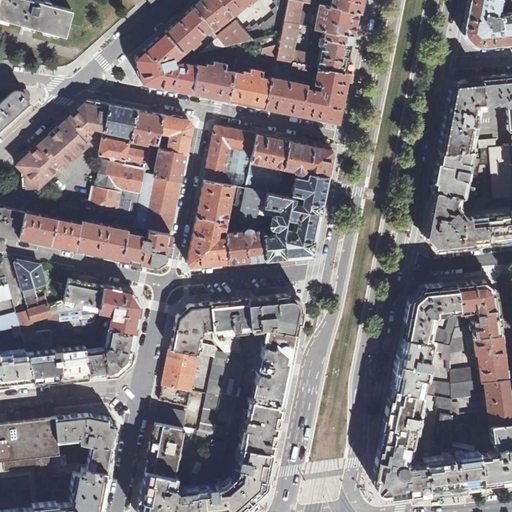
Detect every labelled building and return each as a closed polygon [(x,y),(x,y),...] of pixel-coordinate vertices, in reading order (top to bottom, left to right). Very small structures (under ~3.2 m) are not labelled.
[(0,0),(0,16),(31,25),(64,34),(71,9),(37,0),(0,0)] [(232,14),(221,0),(199,0),(193,5),(211,27),(213,29),(232,14)] [(221,0),(232,14),(233,13),(232,12),(245,2),(249,7),(257,1),(255,0),(221,0)] [(244,29),(252,39),(259,38),(281,32),(284,21),(287,6),(281,0),(274,0),(273,1),(277,5),(272,9),(275,13),(265,21),(264,21),(259,25),(257,23),(251,27),(250,24),(244,29)] [(302,24),(307,1),(303,0),(287,0),(287,6),(284,21),(298,24),(302,24)] [(332,0),(331,5),(358,11),(360,11),(362,0),(332,0)] [(511,1),(508,0),(468,0),(462,31),(475,46),(511,42),(511,1)] [(323,28),(349,34),(353,35),(358,11),(331,5),(319,3),(317,15),(312,14),(310,22),(315,23),(314,27),(323,28)] [(197,38),(211,27),(193,5),(176,20),(165,31),(183,51),(191,44),(193,46),(199,40),(197,38)] [(218,36),(226,45),(239,42),(248,40),(252,39),(244,29),(237,19),(217,35),(218,36)] [(298,24),(284,21),(281,32),(276,58),(291,61),(293,50),(298,24)] [(318,66),(342,71),(349,34),(323,28),(321,36),(319,37),(318,42),(319,44),(319,46),(322,46),(320,56),(318,66)] [(183,51),(165,31),(135,57),(142,82),(191,92),(197,64),(196,64),(195,65),(192,65),(180,62),(174,63),(173,58),(175,57),(183,51)] [(248,40),(239,42),(237,55),(273,62),(274,58),(276,58),(281,32),(259,38),(262,48),(250,51),(249,47),(246,47),(248,40)] [(218,36),(201,51),(226,45),(218,36)] [(312,54),(293,50),(291,61),(293,61),(310,65),(312,54)] [(320,56),(312,54),(310,65),(314,66),(318,66),(320,56)] [(227,99),(233,71),(225,69),(226,63),(213,60),(212,64),(206,63),(206,66),(197,64),(191,92),(227,99)] [(310,65),(293,61),(291,72),(308,75),(310,65)] [(284,111),(338,121),(344,97),(348,72),(342,71),(318,66),(314,66),(314,67),(317,68),(314,82),(318,83),(317,85),(320,86),(320,90),(306,87),(307,83),(271,76),(270,78),(264,106),(284,111)] [(264,106),(270,78),(261,76),(262,70),(250,68),(249,71),(242,70),(242,73),(233,71),(227,99),(264,106)] [(511,74),(481,78),(484,105),(493,104),(493,102),(506,101),(508,130),(511,129),(511,135),(511,74)] [(438,151),(469,148),(477,105),(484,105),(481,78),(459,80),(450,89),(438,151)] [(0,100),(13,89),(0,86),(0,100)] [(26,90),(13,89),(0,100),(0,128),(29,102),(25,98),(27,96),(26,90)] [(103,130),(108,103),(89,99),(55,129),(34,149),(17,164),(26,174),(27,187),(39,186),(57,170),(55,168),(61,163),(63,166),(87,144),(85,141),(90,136),(89,134),(92,131),(92,128),(103,130)] [(103,130),(130,135),(136,108),(108,103),(103,130)] [(147,140),(156,142),(156,141),(158,135),(162,114),(136,108),(130,135),(130,139),(147,142),(147,140)] [(166,149),(186,152),(192,124),(188,119),(162,114),(158,135),(164,137),(165,132),(169,132),(166,149)] [(204,178),(233,184),(239,185),(246,187),(251,160),(257,133),(215,124),(204,178)] [(257,133),(251,160),(284,165),(288,139),(257,133)] [(129,142),(101,137),(98,153),(109,156),(110,158),(113,159),(115,157),(126,159),(128,147),(129,142)] [(309,170),(327,174),(333,148),(288,139),(284,165),(294,167),(295,169),(296,171),(297,173),(299,173),(301,172),(303,169),(309,170)] [(480,147),(481,147),(489,147),(496,146),(495,139),(480,140),(480,147)] [(511,195),(511,144),(496,146),(489,147),(490,163),(493,197),(511,195)] [(137,166),(145,168),(149,152),(144,151),(128,147),(126,159),(125,164),(132,166),(133,161),(138,162),(137,166)] [(154,174),(180,179),(186,152),(166,149),(161,148),(159,147),(154,174)] [(480,164),(490,163),(489,147),(481,147),(481,159),(480,164)] [(431,189),(459,195),(471,197),(473,186),(464,185),(472,148),(469,148),(438,151),(431,189)] [(480,164),(481,159),(476,158),(472,179),(477,180),(480,164)] [(145,172),(145,168),(137,166),(132,166),(125,164),(101,159),(95,187),(92,186),(88,206),(109,210),(116,212),(121,190),(140,194),(145,172)] [(284,165),(251,160),(246,187),(267,191),(278,193),(284,165)] [(295,175),(291,196),(322,203),(327,174),(309,170),(308,178),(295,175)] [(148,228),(170,233),(180,179),(154,174),(145,172),(140,194),(134,223),(134,225),(148,228)] [(196,215),(226,220),(233,184),(204,178),(196,215)] [(241,220),(255,223),(256,217),(257,215),(259,203),(264,204),(267,191),(246,187),(239,185),(233,218),(241,219),(241,220)] [(434,247),(488,241),(484,213),(464,215),(456,207),(459,195),(431,189),(422,233),(429,239),(434,247)] [(116,212),(113,225),(128,228),(129,221),(134,223),(140,194),(121,190),(116,212)] [(263,232),(265,259),(286,257),(286,254),(309,252),(309,253),(311,253),(312,251),(315,239),(312,239),(318,212),(320,213),(322,206),(322,203),(291,196),(278,193),(267,191),(264,204),(259,203),(257,215),(267,217),(266,224),(277,228),(277,231),(263,232)] [(0,232),(19,237),(24,211),(0,205),(0,232)] [(116,212),(109,210),(107,217),(112,218),(110,224),(113,225),(116,212)] [(511,210),(484,213),(488,241),(510,239),(511,238),(511,210)] [(51,243),(56,218),(24,211),(19,237),(32,239),(43,242),(51,243)] [(228,263),(226,237),(218,238),(219,228),(224,229),(226,220),(196,215),(187,262),(190,266),(228,262),(228,263)] [(75,248),(80,223),(56,218),(51,243),(75,248)] [(128,228),(113,225),(110,224),(81,218),(80,223),(75,248),(122,258),(127,230),(128,228)] [(251,260),(265,259),(263,232),(262,228),(252,229),(251,228),(250,227),(247,227),(245,228),(244,224),(242,225),(243,231),(230,232),(230,224),(230,221),(226,220),(224,229),(227,232),(226,237),(228,263),(236,262),(251,260)] [(141,233),(127,230),(122,258),(154,265),(165,258),(170,233),(148,228),(146,237),(141,236),(141,233)] [(28,309),(48,304),(45,295),(38,297),(34,286),(46,283),(40,264),(17,259),(15,261),(28,309)] [(0,273),(0,286),(10,283),(7,272),(0,273)] [(63,302),(98,309),(103,284),(71,277),(68,277),(64,298),(63,302)] [(472,334),(500,331),(494,287),(484,279),(455,282),(458,311),(474,309),(474,314),(472,314),(472,317),(470,317),(471,324),(463,325),(462,314),(461,314),(461,313),(458,313),(454,330),(452,337),(456,336),(464,335),(472,334)] [(449,344),(452,337),(454,330),(431,325),(433,315),(435,315),(437,313),(437,311),(455,309),(456,313),(458,313),(458,311),(455,282),(424,285),(409,299),(403,326),(402,335),(449,344)] [(0,300),(13,297),(10,283),(0,286),(0,300)] [(109,327),(135,332),(140,305),(130,290),(103,284),(98,309),(111,312),(108,326),(109,327)] [(265,325),(295,331),(300,310),(301,309),(300,308),(299,308),(288,295),(288,294),(287,293),(286,294),(247,298),(250,327),(261,326),(260,325),(266,325),(265,325)] [(71,327),(83,325),(95,323),(96,319),(98,309),(63,302),(64,298),(56,301),(59,312),(63,328),(71,327)] [(239,328),(250,327),(247,298),(210,301),(212,327),(213,339),(225,351),(228,355),(229,355),(230,352),(229,339),(239,338),(239,328)] [(59,312),(56,301),(48,304),(28,309),(16,313),(20,325),(22,333),(50,329),(47,315),(59,312)] [(213,356),(227,358),(228,355),(225,351),(217,350),(217,348),(214,345),(202,343),(204,333),(202,333),(203,328),(212,327),(210,301),(189,303),(176,315),(170,347),(198,353),(213,356)] [(20,325),(16,313),(16,311),(0,314),(0,330),(12,327),(20,325)] [(97,333),(99,324),(95,323),(83,325),(83,331),(83,332),(85,345),(85,349),(98,347),(97,333)] [(22,333),(20,325),(12,327),(15,335),(22,333)] [(251,398),(281,404),(281,402),(295,331),(265,325),(259,354),(257,353),(254,368),(257,369),(251,398)] [(88,375),(116,372),(129,360),(135,332),(109,327),(106,344),(105,346),(98,347),(85,349),(88,375)] [(33,381),(88,375),(85,349),(85,345),(65,347),(64,344),(52,345),(51,329),(50,329),(22,333),(26,348),(33,381)] [(483,379),(505,375),(500,331),(472,334),(474,349),(475,352),(477,352),(477,355),(478,365),(480,379),(483,379)] [(466,350),(474,349),(472,334),(464,335),(466,350)] [(438,396),(452,398),(451,383),(427,379),(430,367),(427,367),(431,346),(435,347),(436,350),(443,351),(442,358),(450,359),(450,351),(449,344),(402,335),(391,387),(423,393),(438,396)] [(458,350),(466,350),(464,335),(456,336),(458,350)] [(450,351),(458,350),(456,336),(452,337),(449,344),(450,351)] [(162,384),(189,389),(192,376),(193,375),(198,353),(170,347),(162,384)] [(0,384),(33,381),(26,348),(0,351),(0,384)] [(228,355),(227,358),(241,361),(243,355),(230,352),(229,355),(228,355)] [(212,363),(226,366),(227,358),(213,356),(212,363)] [(229,393),(235,394),(241,361),(227,358),(226,366),(224,374),(223,381),(222,388),(221,392),(229,393)] [(211,371),(224,374),(226,366),(212,363),(211,371)] [(473,380),(480,379),(478,365),(471,366),(473,380)] [(466,381),(473,380),(471,366),(464,367),(466,381)] [(459,382),(458,367),(451,368),(451,383),(459,382)] [(466,381),(464,367),(458,367),(459,382),(466,381)] [(209,378),(223,381),(224,374),(211,371),(209,378)] [(488,424),(511,421),(511,414),(507,394),(505,375),(483,379),(485,393),(486,409),(488,424)] [(208,385),(222,388),(223,381),(209,378),(208,385)] [(451,383),(452,398),(471,396),(470,395),(485,393),(483,379),(480,379),(473,380),(466,381),(459,382),(451,383)] [(159,399),(187,404),(189,389),(162,384),(159,399)] [(220,395),(221,392),(222,388),(208,385),(206,392),(220,395)] [(412,445),(423,393),(391,387),(381,438),(410,444),(412,445)] [(219,402),(220,395),(206,392),(205,400),(219,402)] [(219,402),(218,406),(226,408),(229,393),(221,392),(220,395),(219,402)] [(229,393),(226,408),(234,409),(237,395),(235,394),(229,393)] [(436,442),(453,439),(453,427),(453,424),(452,401),(452,398),(438,396),(436,404),(438,404),(437,412),(438,412),(435,426),(436,442)] [(238,444),(272,450),(281,404),(251,398),(247,397),(238,444)] [(203,407),(217,410),(218,406),(219,402),(205,400),(203,407)] [(155,421),(182,426),(185,411),(158,405),(155,421)] [(202,414),(216,417),(217,410),(203,407),(202,414)] [(459,413),(459,424),(459,426),(467,426),(488,424),(486,409),(459,413)] [(86,465),(107,469),(116,423),(110,422),(111,417),(87,412),(55,416),(57,438),(79,436),(80,440),(91,443),(86,465)] [(200,422),(215,425),(215,424),(216,417),(202,414),(200,422)] [(70,501),(76,463),(75,463),(66,465),(61,467),(59,456),(57,438),(55,416),(0,421),(0,477),(29,474),(30,489),(32,505),(70,501)] [(145,469),(173,474),(182,426),(155,421),(145,469)] [(483,483),(511,478),(511,424),(511,421),(488,424),(490,439),(491,440),(493,440),(494,447),(496,446),(496,451),(479,453),(483,483)] [(204,430),(213,432),(215,425),(200,422),(199,429),(204,430)] [(212,438),(220,440),(222,430),(223,426),(215,424),(215,425),(213,432),(212,438)] [(467,442),(467,426),(459,426),(453,427),(453,439),(467,442)] [(212,438),(213,432),(204,430),(202,443),(209,445),(212,438)] [(208,448),(221,453),(226,441),(224,441),(220,440),(212,438),(209,445),(208,448)] [(389,494),(428,489),(424,459),(415,460),(415,461),(409,462),(407,459),(410,444),(381,438),(373,477),(376,478),(375,483),(383,492),(388,491),(389,494)] [(222,481),(195,485),(197,511),(237,511),(264,488),(270,456),(272,450),(238,444),(236,457),(237,457),(234,472),(222,481)] [(205,455),(218,460),(221,453),(208,448),(205,455)] [(428,489),(483,483),(479,453),(478,451),(424,459),(428,489)] [(215,467),(218,460),(205,455),(203,462),(215,467)] [(200,469),(204,471),(213,474),(215,467),(203,462),(200,469)] [(98,511),(100,507),(107,469),(86,465),(76,463),(70,501),(32,505),(32,507),(32,511),(98,511)] [(139,511),(197,511),(195,485),(178,487),(175,483),(176,475),(173,474),(145,469),(137,510),(139,511)] [(196,479),(201,480),(204,471),(200,469),(196,479)] [(29,474),(0,477),(0,492),(30,489),(29,474)]
